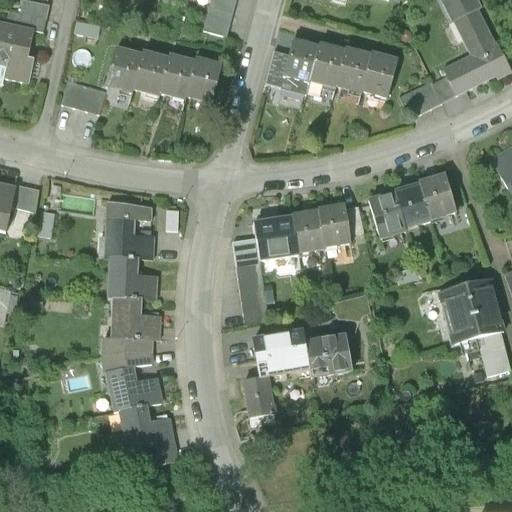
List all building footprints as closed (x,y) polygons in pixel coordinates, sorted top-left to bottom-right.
[(235,0),(211,0),(203,34),(225,40),(235,0)] [(509,70),(474,0),(446,0),(475,57),(448,71),(451,77),(459,95),(509,70)] [(15,15),(11,29),(32,34),(34,34),(42,36),(49,7),(23,1),(20,16),(15,15)] [(0,26),(0,88),(2,89),(3,83),(28,89),(33,67),(27,65),(34,34),(32,34),(11,29),(0,26)] [(318,50),(293,44),(282,83),(307,90),(308,88),(318,50)] [(318,49),(318,50),(308,88),(333,95),(334,93),(344,55),(318,49)] [(142,59),(117,53),(107,92),(132,99),(133,96),(142,59)] [(344,53),(344,55),(334,93),(359,100),(359,98),(370,60),(344,53)] [(143,55),(142,59),(133,96),(158,102),(159,100),(169,61),(143,55)] [(170,58),(169,61),(159,100),(184,106),(185,102),(195,65),(170,58)] [(370,58),(370,60),(359,98),(387,105),(397,66),(370,58)] [(195,63),(195,65),(185,102),(212,110),(223,70),(195,63)] [(403,100),(413,120),(460,97),(459,95),(451,77),(403,100)] [(102,96),(64,87),(59,110),(97,119),(102,96)] [(511,157),(507,161),(504,156),(491,164),(508,194),(511,191),(511,157)] [(419,185),(419,187),(430,223),(456,215),(444,178),(419,185)] [(395,194),(396,198),(407,234),(431,227),(430,223),(419,187),(395,194)] [(62,189),(53,188),(52,197),(61,198),(62,189)] [(0,236),(5,238),(11,212),(15,194),(0,190),(0,236)] [(15,194),(11,212),(34,217),(39,196),(16,190),(15,194)] [(396,198),(368,206),(380,244),(407,236),(407,234),(396,198)] [(318,209),(318,212),(323,250),(350,246),(349,238),(346,211),(345,205),(318,209)] [(96,241),(96,264),(107,265),(135,266),(151,267),(152,241),(131,240),(133,226),(148,228),(149,211),(105,206),(103,241),(96,241)] [(358,210),(346,211),(349,238),(361,237),(358,210)] [(292,215),(293,219),(298,256),(323,253),(323,250),(318,212),(292,215)] [(176,218),(164,217),(164,237),(176,238),(176,218)] [(254,224),(256,242),(259,265),(298,260),(298,256),(293,219),(254,224)] [(232,245),(243,329),(267,326),(259,265),(256,242),(232,245)] [(135,266),(107,265),(105,304),(111,304),(139,305),(153,306),(155,282),(135,279),(135,266)] [(470,287),(462,289),(462,291),(441,297),(443,301),(441,301),(447,324),(449,323),(454,348),(479,342),(501,336),(502,336),(493,301),(494,300),(490,284),(471,289),(470,287)] [(11,295),(0,292),(0,330),(3,331),(11,295)] [(42,298),(29,298),(29,311),(42,311),(42,298)] [(138,320),(139,305),(111,304),(109,343),(149,346),(157,347),(158,321),(138,320)] [(302,336),(251,345),(258,383),(242,386),(249,423),(272,419),(269,402),(265,382),(272,380),(271,376),(308,370),(304,347),(302,336)] [(501,336),(479,342),(481,348),(479,348),(487,381),(511,375),(501,336)] [(344,340),(304,347),(308,370),(310,382),(312,382),(311,376),(326,373),(327,379),(351,375),(344,340)] [(101,343),(100,359),(148,359),(149,346),(109,343),(101,343)] [(100,359),(104,378),(133,372),(150,372),(148,359),(100,359)] [(111,418),(119,417),(145,412),(159,409),(155,386),(136,389),(133,372),(104,378),(111,418)] [(119,417),(127,456),(149,452),(153,473),(176,469),(168,424),(148,428),(145,412),(119,417)] [(119,468),(104,471),(106,480),(121,477),(119,468)]
